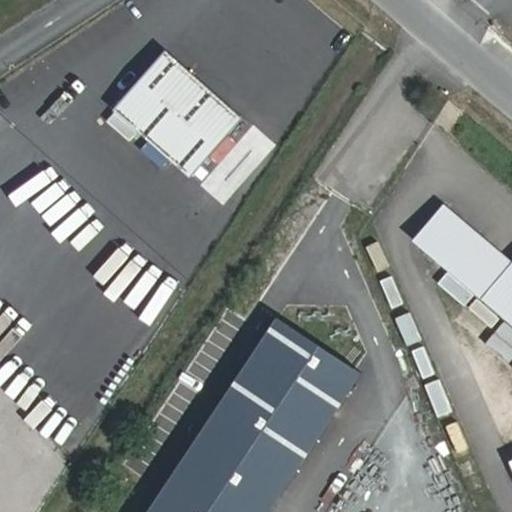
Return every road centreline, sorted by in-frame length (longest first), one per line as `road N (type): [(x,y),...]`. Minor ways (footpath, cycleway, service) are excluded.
road 1 (unknown): [(386,119),(337,181),(318,231),(355,472),(343,511)]
road 2 (unknown): [(510,511),(401,229),(404,197),(450,171)]
road 3 (residential): [(511,98),(397,0)]
